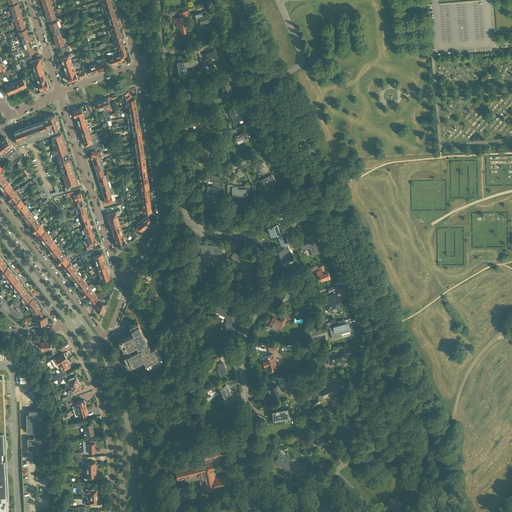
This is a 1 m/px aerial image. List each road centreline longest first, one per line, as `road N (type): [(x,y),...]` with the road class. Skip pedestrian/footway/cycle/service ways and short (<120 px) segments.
road 1 (residential): [(354,459),(299,500),(270,497),(252,482),(241,344),(268,275),(256,249),(233,235)]
road 2 (residential): [(354,459),(346,424),(363,334),(300,193)]
road 3 (residential): [(428,429),(326,186)]
road 4 (residential): [(130,280),(160,228),(138,65)]
road 5 (residential): [(130,280),(116,271),(59,93)]
road 6 (residential): [(62,327),(103,406),(115,511)]
road 7 (tertiary): [(133,511),(125,416),(96,341)]
road 8 (residential): [(300,193),(266,146),(223,37)]
road 9 (residential): [(191,223),(162,55)]
road 10 (tertiary): [(87,348),(118,429),(123,511)]
road 11 (residential): [(191,223),(145,61)]
road 12 (residential): [(102,337),(0,204)]
road 13 (unclassified): [(428,429),(450,426),(471,366),(511,322)]
road 14 (tertiary): [(79,317),(0,215)]
